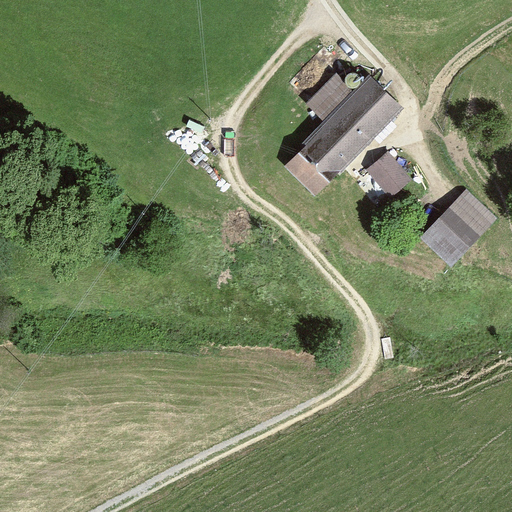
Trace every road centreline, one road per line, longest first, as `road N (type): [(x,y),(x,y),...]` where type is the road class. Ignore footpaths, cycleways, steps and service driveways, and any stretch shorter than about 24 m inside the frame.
road 1 (track): [(324,0),(240,107),(226,161),(354,301),(370,329),(371,353),(356,378),(317,403),(102,511)]
road 2 (track): [(326,0),(417,114),(413,133)]
road 3 (track): [(511,23),(443,74),(417,114)]
